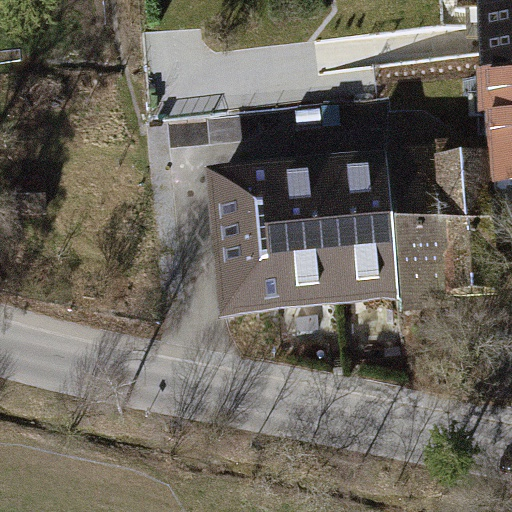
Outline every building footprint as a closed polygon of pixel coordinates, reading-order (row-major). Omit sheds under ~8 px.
[(511,0),(485,0),(490,77),(511,76),(511,0)] [(511,119),(511,76),(490,77),(491,121),(511,119)] [(511,119),(491,121),(494,190),(511,189),(511,119)] [(498,294),(485,164),(482,165),(481,148),(431,152),(432,169),(446,168),(451,297),(498,294)] [(401,300),(451,297),(446,168),(432,169),(393,170),(401,300)] [(328,177),(340,306),(401,300),(393,170),(328,177)] [(279,312),(340,306),(328,177),(267,182),(279,312)] [(279,312),(267,182),(218,186),(230,316),(279,312)]
